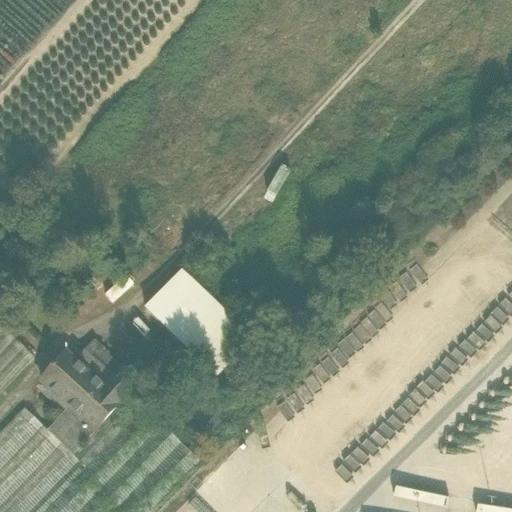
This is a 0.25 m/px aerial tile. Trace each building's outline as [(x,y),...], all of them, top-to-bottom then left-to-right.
[(145,312),(215,380),(252,342),(182,275),(145,312)] [(0,395),(34,360),(0,327),(0,395)] [(74,365),(105,392),(114,382),(83,354),(74,365)] [(42,385),(96,434),(129,397),(130,396),(114,382),(105,392),(74,365),(66,357),(42,385)] [(65,415),(47,434),(22,410),(0,433),(0,511),(38,511),(82,468),(84,470),(43,511),(157,511),(201,466),(129,397),(96,434),(42,385),(41,385),(50,393),(46,397),(65,415)] [(233,411),(220,399),(210,389),(185,415),(195,425),(208,438),(233,411)]
